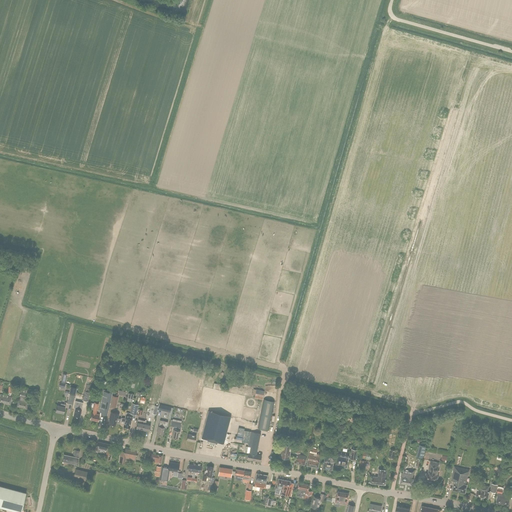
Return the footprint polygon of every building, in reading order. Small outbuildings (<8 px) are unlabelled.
[(21,391),(18,401),(17,406),(26,408),(27,403),(28,401),(24,400),(26,390),(22,389),(21,391)] [(262,400),(263,395),(264,391),(256,389),(253,389),(252,394),(255,395),(254,398),(262,400)] [(107,415),(112,393),(103,391),(99,412),(101,412),(101,414),(105,415),(107,415)] [(73,404),(75,394),(69,392),(67,402),(73,404)] [(11,399),(12,397),(0,394),(0,395),(0,401),(10,404),(11,399)] [(269,427),(274,403),(274,401),(264,399),(258,428),(268,431),(269,427)] [(96,413),(97,410),(98,403),(94,402),(92,409),(93,409),(92,413),(91,413),(90,419),(98,421),(100,414),(96,413)] [(65,407),(65,404),(61,403),(60,406),(57,405),(55,411),(63,413),(65,407)] [(82,405),(79,404),(76,403),(73,415),(80,417),(81,409),(82,405)] [(130,413),(136,415),(138,404),(132,403),(130,413)] [(208,410),(201,438),(207,439),(207,441),(217,443),(218,442),(223,444),(230,416),(208,410)] [(111,412),(109,420),(110,420),(109,423),(115,425),(116,422),(119,423),(120,418),(117,418),(117,416),(118,414),(111,412)] [(122,418),(121,422),(124,422),(123,426),(130,428),(132,417),(131,416),(129,416),(129,414),(129,413),(126,412),(125,415),(125,419),(122,418)] [(357,423),(358,418),(348,415),(346,420),(357,423)] [(173,419),(171,426),(180,428),(181,421),(173,419)] [(158,426),(156,434),(162,435),(164,427),(166,428),(168,422),(160,420),(159,426),(158,426)] [(260,461),(261,455),(256,454),(258,443),(260,433),(251,431),(249,438),(247,452),(248,453),(247,459),(260,461)] [(110,459),(112,450),(109,449),(110,444),(98,441),(96,450),(104,452),(102,457),(110,459)] [(282,443),(279,456),(289,458),(291,444),(282,443)] [(416,456),(422,458),(425,446),(419,444),(416,456)] [(319,458),(320,455),(316,454),(317,450),(310,448),(308,459),(307,465),(318,467),(319,458)] [(119,462),(124,463),(125,458),(135,460),(136,451),(125,449),(124,452),(121,451),(119,462)] [(351,449),(349,459),(356,460),(357,450),(351,449)] [(78,458),(80,451),(75,450),(73,457),(64,454),(62,461),(77,464),(78,458)] [(335,459),(336,459),(335,465),(346,467),(348,457),(349,452),(339,450),(338,455),(335,455),(335,459)] [(161,460),(162,455),(158,454),(158,455),(151,453),(150,459),(155,460),(154,463),(161,464),(161,460)] [(305,459),(306,456),(296,454),(295,457),(294,463),(304,465),(305,459)] [(333,464),(334,461),(333,461),(333,460),(332,458),(330,457),(330,455),(325,454),(324,461),(324,463),(323,468),(331,470),(332,464),(333,464)] [(364,468),(366,461),(359,459),(357,467),(364,468)] [(437,482),(438,475),(437,475),(438,470),(439,463),(430,461),(428,473),(426,473),(424,479),(437,482)] [(173,470),(174,470),(173,476),(177,476),(177,475),(178,471),(179,463),(169,462),(169,463),(168,467),(162,466),(160,479),(160,480),(164,480),(167,481),(169,470),(173,470)] [(200,472),(201,466),(189,464),(188,470),(193,471),(192,477),(188,476),(188,477),(187,481),(196,482),(197,478),(194,478),(195,471),(200,472)] [(212,476),(213,467),(207,466),(206,470),(205,470),(204,474),(203,474),(202,480),(206,481),(207,475),(212,476)] [(466,484),(469,470),(454,466),(451,480),(455,481),(453,490),(465,493),(467,484),(466,484)] [(218,475),(220,475),(231,477),(232,469),(219,467),(218,475)] [(88,472),(75,468),(73,477),(85,481),(88,472)] [(385,484),(386,473),(386,469),(379,468),(378,477),(372,476),(371,483),(385,484)] [(249,480),(251,472),(245,471),(244,476),(243,476),(244,471),(236,469),(234,479),(242,481),(242,479),(249,480)] [(412,478),(414,470),(408,469),(408,470),(404,469),(403,473),(401,472),(400,476),(401,476),(400,483),(412,485),(413,478),(412,478)] [(253,486),(252,489),(259,490),(260,487),(265,488),(270,488),(271,484),(266,484),(266,481),(267,475),(260,474),(260,473),(256,473),(255,479),(255,481),(254,486),(253,486)] [(483,485),(484,481),(485,478),(481,478),(481,480),(480,484),(479,489),(477,488),(476,495),(488,498),(489,491),(488,491),(489,486),(483,485)] [(276,488),(274,493),(280,494),(281,494),(282,494),(290,496),(291,490),(293,483),(290,482),(290,481),(278,479),(277,482),(277,484),(277,485),(276,488)] [(297,490),(296,496),(301,497),(302,495),(305,496),(304,498),(309,500),(311,491),(308,490),(309,485),(298,483),(297,490)] [(20,511),(26,493),(0,485),(0,506),(19,511),(20,511)] [(337,491),(335,500),(340,501),(340,502),(346,504),(348,493),(337,491)] [(318,508),(318,507),(319,508),(319,505),(318,505),(320,499),(322,499),(323,494),(321,493),(319,499),(313,497),(311,507),(318,508)] [(509,499),(510,496),(498,493),(498,496),(497,496),(496,502),(508,505),(509,499)]
